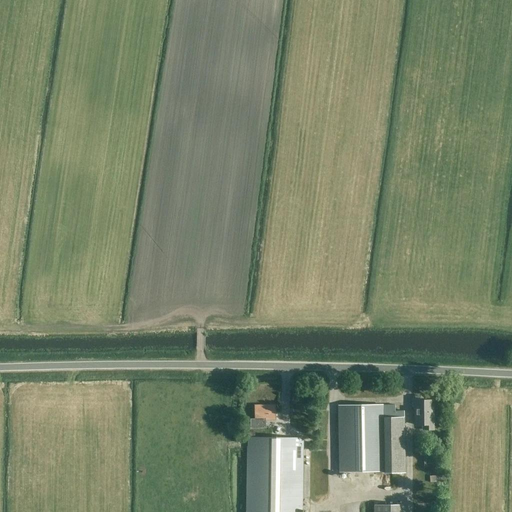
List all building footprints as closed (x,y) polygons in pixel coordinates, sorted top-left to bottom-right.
[(414,409),(414,425),(422,425),(422,430),(432,430),(432,412),(431,412),(431,401),(424,401),(424,399),(421,396),(414,396),(411,399),(411,406),(414,409)] [(274,406),(254,406),(254,419),(250,419),(250,428),(265,428),(264,420),(274,420),(274,406)] [(337,406),(338,472),(384,471),(384,473),(403,473),(403,412),(394,412),(394,406),(337,406)] [(301,511),(302,440),(248,439),(246,511),(301,511)] [(435,455),(423,455),(423,468),(435,467),(435,455)]
